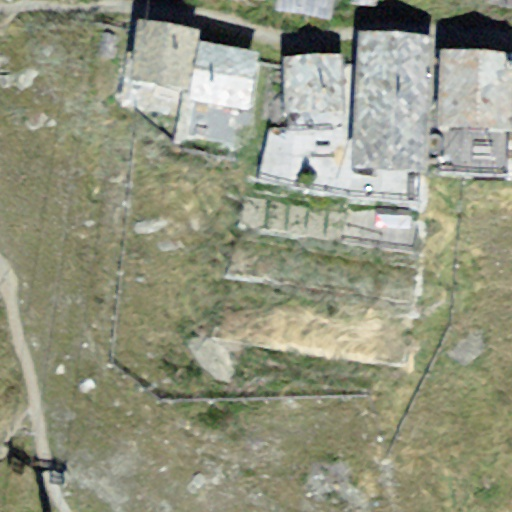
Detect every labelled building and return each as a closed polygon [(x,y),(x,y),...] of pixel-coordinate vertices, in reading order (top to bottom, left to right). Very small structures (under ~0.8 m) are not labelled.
[(264,0),(194,0),(194,8),(263,14),(264,0)] [(220,44),(146,37),(140,96),(214,103),(220,44)] [(433,50),(365,52),(368,181),(435,180),(433,50)] [(511,60),(449,61),(450,137),(511,136),(511,60)] [(349,65),(285,69),(289,127),(353,123),(349,65)]
